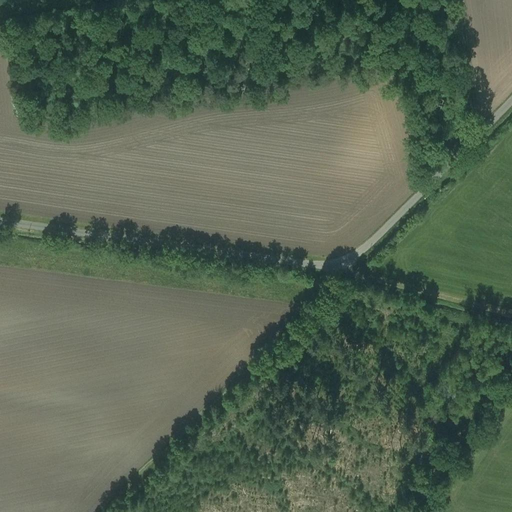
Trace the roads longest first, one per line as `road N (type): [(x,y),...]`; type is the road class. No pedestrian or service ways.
road 1 (unclassified): [(511,96),(343,266),(0,218)]
road 2 (track): [(91,511),(343,266)]
